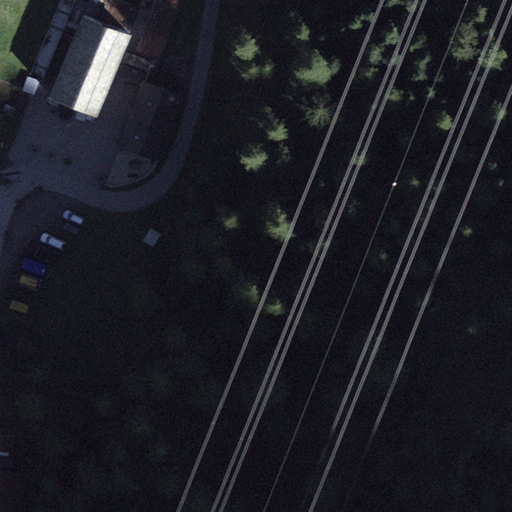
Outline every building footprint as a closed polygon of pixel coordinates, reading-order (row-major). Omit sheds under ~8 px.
[(141,8),(120,0),(88,0),(49,98),(97,117),(141,8)] [(118,146),(159,162),(184,96),(143,81),(118,146)] [(152,248),(161,235),(150,228),(142,241),(152,248)] [(16,432),(0,430),(0,470),(12,472),(16,432)] [(0,470),(0,511),(21,511),(26,474),(12,472),(0,470)]
